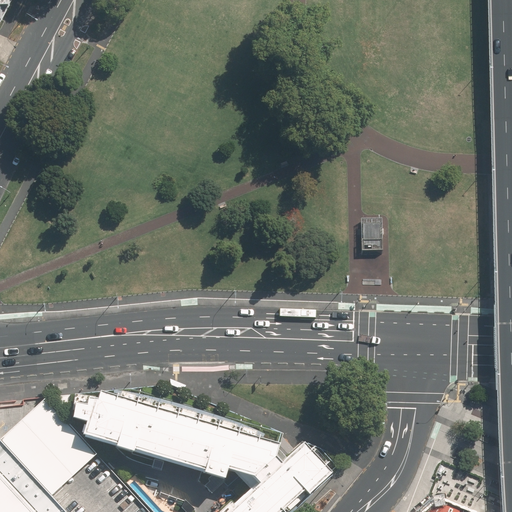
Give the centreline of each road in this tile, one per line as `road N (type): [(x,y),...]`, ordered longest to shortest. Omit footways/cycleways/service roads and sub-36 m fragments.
road 1 (motorway): [(438,511),(397,212),(399,0)]
road 2 (secondary): [(4,346),(224,331),(415,340)]
road 3 (motorway): [(502,0),(511,397)]
road 4 (secondary): [(359,511),(406,452),(415,340)]
road 5 (secondary): [(0,133),(72,0)]
